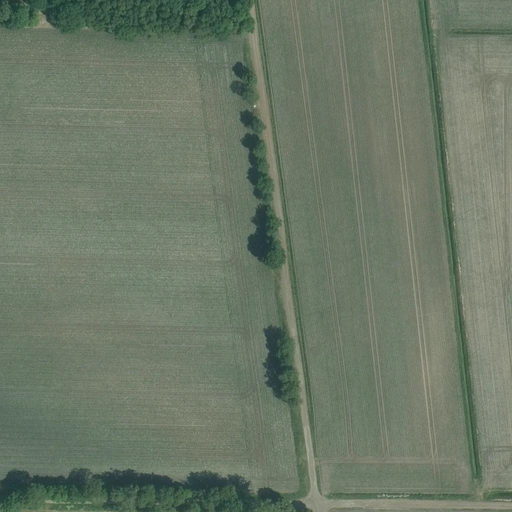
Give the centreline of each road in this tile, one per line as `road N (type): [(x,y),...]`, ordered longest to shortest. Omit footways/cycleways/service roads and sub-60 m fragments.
road 1 (track): [(511,507),(0,497)]
road 2 (track): [(249,0),(306,426)]
